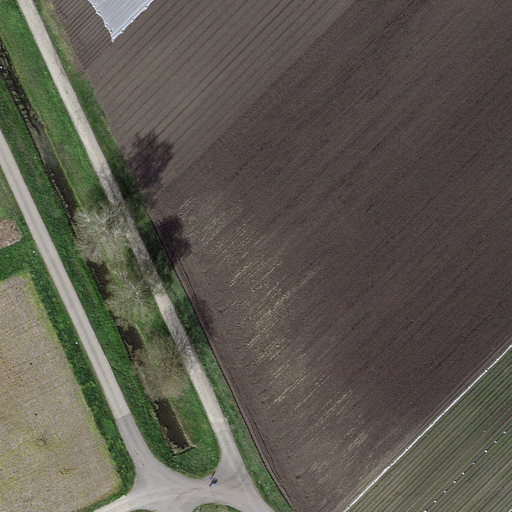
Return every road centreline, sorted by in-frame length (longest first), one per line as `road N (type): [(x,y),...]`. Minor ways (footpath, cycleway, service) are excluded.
road 1 (track): [(22,0),(250,494)]
road 2 (track): [(0,143),(164,494)]
